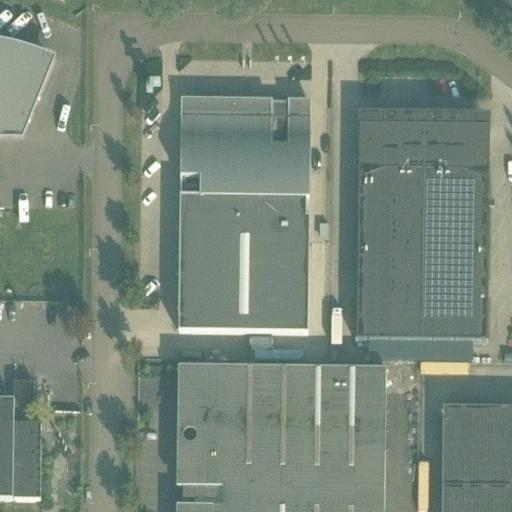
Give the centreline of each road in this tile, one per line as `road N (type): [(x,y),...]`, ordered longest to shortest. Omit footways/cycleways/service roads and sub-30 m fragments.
road 1 (unclassified): [(105,511),(111,73)]
road 2 (unclassified): [(511,75),(436,33),(165,31),(131,45),(111,73)]
road 3 (unknown): [(431,511),(436,399),(511,392)]
